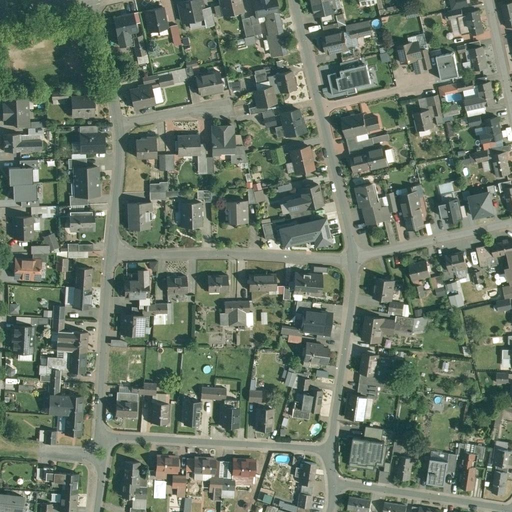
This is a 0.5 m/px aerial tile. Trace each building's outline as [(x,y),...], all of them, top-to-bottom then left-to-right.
[(201,0),(191,0),(179,3),(183,22),(204,17),(205,17),(203,9),(201,0)] [(240,0),(220,0),(224,15),(243,11),(240,0)] [(255,0),(253,0),(257,17),(258,17),(279,12),(276,0),(255,0)] [(333,0),(312,0),(316,16),(321,15),(337,11),(333,0)] [(467,0),(450,0),(452,9),(469,6),(467,0)] [(511,2),(503,5),(507,26),(511,25),(511,2)] [(205,17),(204,17),(206,26),(215,24),(211,7),(203,9),(205,17)] [(147,11),(151,32),(169,29),(164,8),(147,11)] [(462,9),(448,12),(450,19),(459,17),(463,17),(463,16),(462,9)] [(479,10),(467,13),(467,15),(463,16),(463,17),(459,17),(463,34),(471,32),(471,35),(484,32),(479,10)] [(337,11),(321,15),(324,30),(340,26),(337,11)] [(279,12),(258,17),(259,23),(267,21),(273,50),(286,47),(279,12)] [(135,14),(115,17),(118,34),(119,34),(121,46),(132,44),(130,32),(138,31),(135,14)] [(251,17),(242,19),(246,37),(254,35),(252,24),(251,17)] [(369,20),(347,25),(348,31),(350,31),(350,29),(361,27),(362,28),(370,26),(369,20)] [(259,23),(252,24),(254,35),(255,38),(262,37),(259,23)] [(181,36),(178,25),(171,27),(174,37),(181,36)] [(370,26),(362,28),(363,35),(372,34),(370,26)] [(361,27),(350,29),(350,31),(352,38),(357,37),(363,35),(362,28),(361,27)] [(357,37),(352,38),(350,31),(348,31),(345,32),(348,48),(353,47),(359,45),(357,37)] [(345,32),(323,37),(323,38),(320,40),(321,44),(325,45),(327,54),(340,50),(348,49),(348,48),(345,32)] [(147,54),(143,35),(134,37),(138,56),(147,54)] [(412,43),(398,46),(402,63),(416,59),(422,57),(421,51),(419,42),(412,43)] [(482,46),(470,49),(473,62),(464,63),(466,71),(475,69),(475,70),(487,67),(482,46)] [(286,47),(273,50),(275,56),(288,53),(286,47)] [(353,47),(348,48),(348,49),(340,50),(343,62),(358,58),(360,58),(359,50),(355,51),(353,47)] [(432,67),(427,49),(421,51),(422,57),(425,69),(432,67)] [(436,56),(441,79),(458,75),(454,54),(452,54),(452,53),(436,56)] [(340,63),(342,70),(359,66),(358,58),(343,62),(340,63)] [(336,73),(328,75),(332,95),(347,91),(348,94),(357,92),(355,86),(371,83),(367,64),(359,66),(342,70),(340,70),(342,76),(337,77),(336,73)] [(192,68),(186,69),(189,81),(195,80),(192,68)] [(292,71),(276,74),(277,75),(267,78),(268,81),(270,81),(272,87),(273,94),(274,94),(296,88),(292,71)] [(220,72),(196,77),(200,95),(224,90),(221,78),(220,72)] [(266,72),(255,74),(258,90),(272,87),(270,81),(268,81),(267,78),(266,72)] [(172,74),(159,77),(160,86),(174,83),(172,74)] [(473,80),(458,83),(459,91),(475,88),(474,85),(473,80)] [(240,81),(231,82),(232,90),(240,89),(240,81)] [(481,96),(465,99),(467,109),(495,103),(490,81),(485,82),(478,84),(481,96)] [(151,83),(138,85),(139,88),(130,90),(134,108),(156,103),(151,83)] [(258,90),(255,91),(258,106),(258,107),(267,105),(276,102),(274,94),(273,94),(272,87),(258,90)] [(438,95),(427,97),(429,106),(433,105),(440,103),(438,95)] [(94,97),(72,97),(73,115),(94,115),(94,97)] [(27,98),(4,99),(5,104),(3,104),(4,118),(5,118),(5,123),(17,122),(28,122),(27,98)] [(440,103),(433,105),(436,116),(443,114),(440,103)] [(258,106),(249,108),(251,114),(262,112),(268,110),(267,105),(258,107),(258,106)] [(453,105),(443,107),(445,115),(455,113),(453,105)] [(268,110),(262,112),(264,118),(274,115),(273,109),(268,110)] [(299,109),(281,113),(286,135),(306,131),(304,121),(302,122),(299,109)] [(429,110),(414,113),(418,131),(433,127),(429,110)] [(363,113),(342,118),(346,136),(356,133),(367,131),(367,130),(365,119),(363,113)] [(443,114),(436,116),(438,124),(445,123),(443,114)] [(480,115),(469,118),(471,125),(482,123),(480,115)] [(378,116),(365,119),(367,130),(381,127),(378,116)] [(498,116),(485,119),(488,133),(481,134),(483,142),(490,140),(502,138),(498,116)] [(454,133),(448,122),(445,123),(451,134),(454,133)] [(98,125),(80,126),(80,136),(81,136),(81,135),(98,134),(98,125)] [(231,126),(213,127),(213,136),(212,136),(213,144),(212,144),(213,154),(220,154),(220,152),(233,151),(234,151),(233,135),(231,135),(231,126)] [(356,133),(346,136),(348,143),(358,141),(356,133)] [(20,134),(4,135),(4,151),(21,151),(33,150),(33,140),(21,141),(20,134)] [(98,134),(81,135),(81,136),(81,144),(85,147),(85,152),(105,151),(104,134),(98,134)] [(241,135),(233,135),(234,151),(233,151),(233,160),(239,160),(239,161),(242,161),(242,160),(245,159),(246,163),(247,163),(241,135)] [(198,136),(177,136),(178,154),(197,154),(199,154),(199,144),(198,136)] [(156,156),(156,137),(147,137),(148,140),(136,140),(137,157),(149,156),(149,154),(155,154),(155,156),(156,156)] [(358,141),(348,143),(350,151),(375,145),(373,137),(358,141)] [(502,138),(490,140),(492,148),(503,146),(502,138)] [(206,157),(206,143),(199,144),(199,154),(197,154),(197,160),(206,160),(206,157)] [(492,148),(488,149),(488,150),(489,155),(505,152),(510,151),(509,145),(503,146),(492,148)] [(309,146),(291,150),(296,173),(315,168),(314,167),(313,168),(310,155),(311,155),(309,146)] [(281,147),(270,150),(273,164),(285,161),(281,147)] [(384,147),(368,150),(368,153),(351,157),(354,171),(371,167),(372,168),(388,164),(384,147)] [(488,150),(470,154),(472,163),(489,159),(488,155),(489,155),(488,150)] [(489,155),(488,155),(489,159),(490,163),(492,163),(493,169),(496,168),(498,176),(510,174),(505,152),(489,155)] [(87,158),(68,159),(69,168),(75,168),(87,167),(87,158)] [(20,167),(9,168),(9,185),(13,185),(13,184),(33,183),(32,182),(32,167),(20,167)] [(87,167),(75,168),(76,181),(69,182),(70,182),(76,182),(76,195),(76,196),(88,195),(99,195),(99,188),(99,185),(99,184),(99,177),(98,174),(99,174),(98,174),(98,167),(87,167)] [(458,180),(451,182),(453,191),(453,192),(454,192),(461,190),(458,180)] [(511,184),(511,181),(499,184),(499,185),(501,191),(505,190),(505,188),(511,186),(511,184)] [(33,183),(13,184),(13,185),(13,200),(21,200),(37,199),(36,182),(32,182),(33,183)] [(167,183),(149,184),(150,192),(165,191),(168,191),(167,183)] [(319,184),(301,188),(303,197),(287,201),(290,213),(310,208),(323,205),(319,184)] [(376,199),(372,184),(357,188),(361,207),(363,206),(367,224),(385,220),(382,208),(385,207),(383,197),(376,199)] [(421,184),(408,187),(410,193),(411,199),(411,198),(413,207),(420,205),(419,197),(424,196),(421,184)] [(494,185),(487,186),(488,192),(489,192),(490,194),(495,193),(494,185)] [(257,204),(253,188),(247,188),(248,204),(257,204)] [(469,196),(470,196),(469,190),(462,192),(464,200),(470,198),(469,196)] [(165,191),(150,192),(150,200),(166,199),(165,191)] [(453,191),(441,193),(448,221),(462,217),(459,206),(457,198),(456,198),(454,192),(453,192),(453,191)] [(490,194),(489,192),(488,192),(470,196),(469,196),(470,198),(474,217),(486,214),(486,213),(493,212),(490,194)] [(397,210),(393,193),(387,195),(391,212),(397,210)] [(410,193),(401,195),(409,230),(425,226),(420,205),(413,207),(411,198),(411,199),(410,193)] [(88,195),(76,196),(76,195),(70,195),(70,205),(88,204),(88,195)] [(37,199),(21,200),(21,207),(31,206),(39,206),(39,199),(37,199)] [(245,201),(227,202),(227,209),(229,208),(230,223),(246,222),(245,201)] [(201,202),(181,203),(181,213),(182,226),(181,226),(181,227),(201,226),(201,202)] [(151,203),(128,203),(129,229),(149,228),(149,219),(147,219),(147,211),(151,211),(151,203)] [(465,204),(459,206),(462,217),(468,216),(465,204)] [(70,205),(59,206),(60,216),(70,215),(70,211),(71,211),(70,205)] [(385,207),(382,208),(385,220),(391,218),(389,206),(385,207)] [(310,208),(290,213),(292,219),(308,216),(312,215),(310,208)] [(71,211),(70,211),(70,215),(70,224),(75,223),(76,229),(94,229),(94,210),(71,211)] [(312,215),(308,216),(310,222),(318,220),(318,221),(327,220),(325,213),(312,215)] [(32,216),(14,217),(15,239),(33,238),(32,216)] [(310,222),(299,225),(298,224),(282,227),(282,228),(287,227),(288,231),(286,232),(286,234),(288,233),(291,244),(322,237),(318,221),(318,220),(310,222)] [(272,222),(262,224),(265,239),(275,237),(272,222)] [(53,233),(43,237),(46,245),(49,245),(49,251),(59,247),(53,233)] [(511,239),(492,244),(492,245),(485,247),(488,258),(509,253),(511,252),(511,239)] [(485,246),(477,247),(477,249),(481,266),(489,264),(485,247),(485,246)] [(47,252),(33,253),(33,260),(40,261),(40,262),(46,262),(47,252)] [(464,252),(447,257),(449,265),(446,265),(447,271),(450,270),(450,271),(467,267),(464,252)] [(33,260),(16,259),(15,279),(39,280),(40,270),(41,271),(41,269),(40,269),(40,262),(40,261),(33,260)] [(428,261),(409,266),(413,279),(415,286),(421,285),(420,282),(419,278),(431,275),(428,261)] [(478,264),(471,265),(473,272),(480,271),(478,264)] [(92,269),(76,268),(75,287),(90,288),(92,269)] [(147,270),(139,270),(139,280),(148,280),(147,270)] [(480,271),(473,272),(475,284),(483,282),(480,271)] [(323,275),(295,273),(294,287),(291,286),(291,292),(321,295),(323,275)] [(276,274),(248,275),(249,291),(269,290),(269,286),(276,286),(276,274)] [(227,275),(208,276),(208,292),(228,291),(227,275)] [(442,275),(431,278),(434,289),(444,286),(442,275)] [(187,276),(167,277),(167,279),(163,279),(163,286),(167,286),(167,293),(187,292),(187,276)] [(394,281),(377,278),(374,298),(391,300),(394,281)] [(139,280),(125,281),(126,297),(139,297),(148,296),(148,280),(139,280)] [(422,281),(420,282),(421,285),(415,286),(414,286),(417,298),(425,296),(422,285),(423,285),(422,281)] [(456,282),(447,284),(449,291),(457,289),(456,282)] [(483,282),(475,284),(477,291),(484,289),(483,282)] [(291,286),(284,286),(283,299),(290,300),(291,292),(291,286)] [(90,288),(75,287),(73,307),(89,308),(90,288)] [(444,287),(435,289),(437,296),(446,294),(444,287)] [(447,296),(451,308),(464,304),(460,292),(447,296)] [(156,296),(148,296),(139,297),(139,307),(143,307),(142,304),(155,303),(156,296)] [(506,299),(497,301),(499,311),(511,308),(511,297),(506,299)] [(311,302),(297,300),(296,313),(299,313),(303,314),(304,311),(310,311),(311,302)] [(237,301),(225,302),(225,313),(230,313),(237,313),(237,301)] [(248,301),(237,301),(237,313),(244,313),(249,313),(248,301)] [(404,305),(390,302),(389,310),(403,312),(404,305)] [(17,313),(17,303),(7,303),(7,313),(17,313)] [(155,303),(142,304),(143,307),(143,315),(144,315),(155,315),(155,303)] [(167,303),(155,303),(155,315),(167,315),(167,303)] [(65,307),(54,306),(53,318),(65,319),(65,307)] [(139,307),(132,307),(132,314),(143,315),(143,307),(139,307)] [(310,311),(304,311),(303,314),(301,330),(317,332),(329,334),(329,333),(331,314),(310,311)] [(237,313),(230,313),(230,324),(244,324),(244,313),(237,313)] [(132,314),(123,314),(121,334),(143,335),(143,334),(140,334),(141,316),(144,316),(144,315),(143,315),(132,314)] [(384,318),(367,316),(363,339),(381,341),(381,339),(383,340),(383,334),(390,335),(390,333),(394,334),(395,331),(396,322),(384,320),(384,318)] [(417,319),(397,316),(396,322),(395,331),(414,334),(417,319)] [(65,319),(53,318),(52,330),(58,331),(64,331),(65,319)] [(34,326),(15,325),(15,335),(13,335),(12,341),(14,341),(14,351),(32,352),(34,326)] [(299,330),(282,327),(281,333),(289,335),(298,336),(299,330)] [(88,332),(72,331),(64,331),(58,331),(56,349),(57,350),(64,350),(87,352),(88,332)] [(324,345),(307,343),(304,365),(319,367),(320,363),(327,364),(329,349),(322,348),(322,346),(324,346),(324,345)] [(87,352),(64,350),(63,357),(63,361),(70,361),(69,370),(86,371),(87,352)] [(379,355),(364,352),(361,372),(387,376),(388,365),(378,363),(379,356),(379,355)] [(57,357),(48,356),(47,365),(40,364),(39,374),(41,374),(40,380),(49,381),(49,375),(50,369),(56,369),(61,369),(69,370),(70,361),(63,361),(63,357),(57,357)] [(389,357),(379,356),(378,363),(388,365),(389,357)] [(61,369),(56,369),(55,376),(49,375),(49,381),(60,382),(61,369)] [(295,373),(288,371),(284,384),(292,386),(295,373)] [(387,376),(361,372),(359,382),(379,385),(385,386),(387,376)] [(511,374),(497,374),(497,383),(511,383),(511,374)] [(310,379),(300,377),(298,388),(308,390),(310,379)] [(60,382),(49,381),(48,393),(52,393),(59,394),(60,382)] [(145,382),(132,382),(131,393),(138,393),(144,394),(145,382)] [(156,383),(145,382),(144,394),(155,395),(156,383)] [(379,385),(359,382),(358,392),(362,392),(362,396),(368,397),(368,398),(377,399),(379,385)] [(214,388),(201,387),(200,396),(200,398),(204,398),(213,399),(214,388)] [(226,389),(214,388),(213,399),(225,400),(226,389)] [(302,402),(295,400),(293,416),(308,419),(309,411),(319,413),(323,390),(311,389),(310,394),(304,393),(302,402)] [(261,391),(250,391),(249,402),(261,403),(261,391)] [(131,393),(117,392),(115,416),(136,418),(138,393),(131,393)] [(84,396),(59,394),(52,393),(52,401),(50,401),(50,414),(56,414),(56,415),(66,415),(83,416),(84,396)] [(362,396),(350,394),(347,417),(364,420),(368,398),(368,397),(362,396)] [(200,396),(184,396),(183,416),(187,416),(187,424),(203,425),(204,398),(200,398),(200,396)] [(169,404),(153,403),(151,423),(167,424),(169,404)] [(505,406),(498,405),(495,422),(501,423),(501,419),(502,412),(504,412),(505,406)] [(239,408),(222,407),(221,427),(238,428),(239,408)] [(273,410),(257,409),(255,429),(272,430),(273,410)] [(83,416),(66,415),(65,435),(81,436),(83,416)] [(57,431),(46,430),(45,441),(45,442),(56,443),(57,431)] [(394,438),(392,451),(400,452),(402,439),(394,438)] [(466,444),(460,443),(457,459),(462,460),(463,460),(465,452),(466,444)] [(465,452),(463,460),(462,460),(461,465),(464,466),(477,467),(478,458),(483,459),(485,446),(475,444),(474,453),(465,452)] [(506,453),(497,452),(498,448),(497,448),(494,463),(497,464),(509,466),(511,466),(511,450),(507,449),(506,453)] [(452,450),(443,449),(441,462),(450,463),(451,458),(452,450)] [(381,453),(369,451),(366,472),(378,474),(381,453)] [(178,456),(158,455),(157,471),(178,472),(178,456)] [(413,458),(401,456),(398,477),(409,479),(413,458)] [(216,458),(195,457),(194,472),(203,473),(215,474),(216,458)] [(255,460),(234,459),(233,475),(237,475),(252,475),(254,476),(255,460)] [(140,462),(125,461),(122,497),(134,497),(135,486),(138,486),(140,462)] [(441,462),(433,461),(429,483),(441,485),(442,478),(448,479),(450,463),(441,462)] [(317,464),(304,462),(303,469),(297,468),(296,476),(302,477),(301,483),(306,484),(313,485),(317,464)] [(509,466),(497,464),(496,470),(508,472),(509,466)] [(55,467),(43,466),(43,479),(51,480),(51,481),(62,482),(62,473),(54,472),(55,467)] [(477,467),(464,466),(461,488),(473,490),(477,467)] [(265,468),(257,467),(255,474),(264,476),(265,468)] [(508,472),(496,470),(492,493),(504,495),(508,472)] [(79,474),(62,473),(62,482),(61,492),(78,493),(79,474)] [(186,476),(174,475),(173,487),(178,487),(185,487),(186,476)] [(252,475),(237,475),(236,484),(252,484),(252,475)] [(223,478),(211,477),(210,488),(214,489),(220,489),(222,489),(223,478)] [(235,479),(223,478),(222,489),(234,490),(235,479)] [(153,498),(166,498),(166,481),(153,481),(153,498)] [(313,485),(306,484),(305,486),(303,485),(301,493),(312,495),(313,485)] [(138,486),(135,486),(134,497),(146,498),(147,487),(138,486)] [(0,492),(0,508),(6,509),(21,511),(22,511),(24,495),(0,492)] [(76,511),(78,493),(61,492),(60,511),(70,511),(76,511)] [(312,495),(301,493),(299,506),(309,508),(312,495)] [(272,496),(264,494),(262,501),(269,504),(272,496)] [(369,511),(371,501),(349,497),(348,509),(366,511),(369,511)] [(190,511),(191,498),(185,498),(183,511),(190,511)] [(146,500),(132,499),(132,508),(146,509),(146,500)] [(52,511),(53,503),(41,502),(40,511),(52,511)] [(405,511),(407,506),(385,502),(383,511),(405,511)] [(295,511),(297,506),(283,503),(282,509),(294,511),(295,511)]
